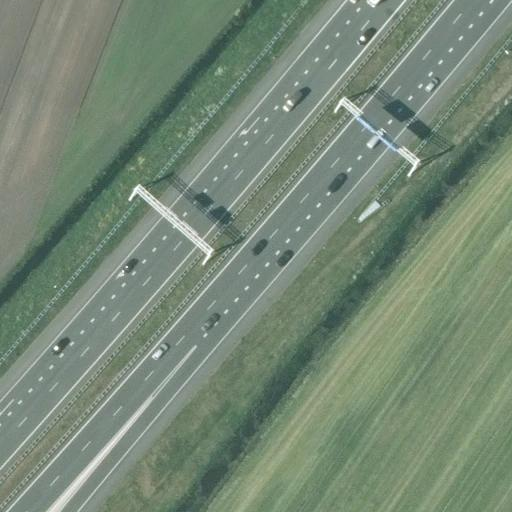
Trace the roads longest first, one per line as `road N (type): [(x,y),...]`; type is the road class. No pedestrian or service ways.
road 1 (motorway): [(387,0),(0,448)]
road 2 (motorway): [(188,330),(473,0)]
road 3 (motorway): [(22,511),(188,330)]
road 4 (motorway): [(62,511),(188,330)]
